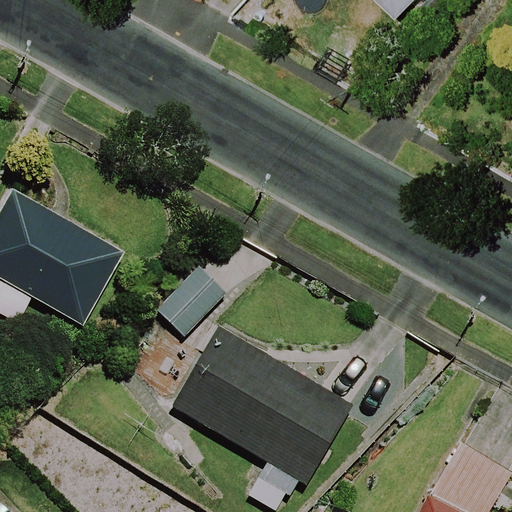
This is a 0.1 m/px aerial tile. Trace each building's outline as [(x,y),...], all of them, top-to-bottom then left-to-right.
[(417,0),(379,0),(399,19),(417,0)] [(120,259),(15,201),(0,228),(0,287),(80,331),(120,259)] [(215,302),(185,278),(153,319),(182,342),(215,302)] [(288,511),(347,412),(216,336),(171,414),(263,468),(244,500),(265,511),(288,511)] [(439,511),(418,501),(411,511),(439,511)]
